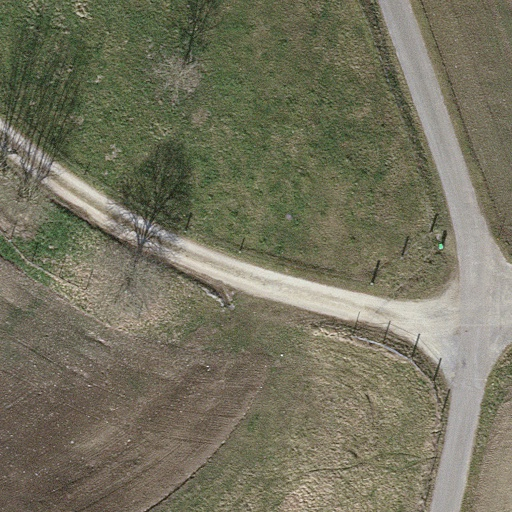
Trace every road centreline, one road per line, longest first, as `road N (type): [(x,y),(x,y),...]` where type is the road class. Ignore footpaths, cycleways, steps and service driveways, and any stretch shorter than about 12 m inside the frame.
road 1 (track): [(485,311),(430,318),(200,247),(87,191),(0,123)]
road 2 (track): [(449,511),(485,311),(472,221),(399,0)]
